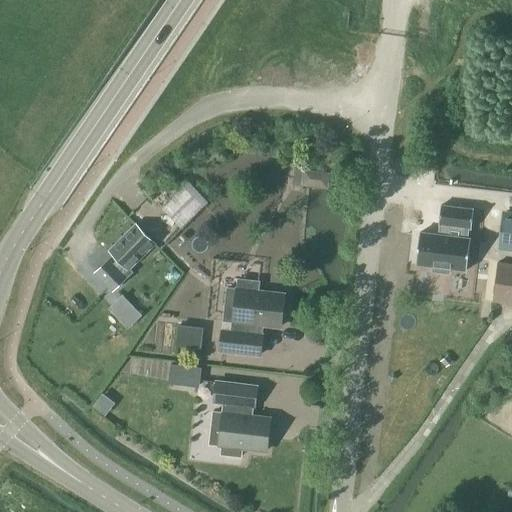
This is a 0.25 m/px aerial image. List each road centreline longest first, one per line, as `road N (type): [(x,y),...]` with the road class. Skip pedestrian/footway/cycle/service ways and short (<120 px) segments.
road 1 (unclassified): [(340,511),(376,165),(372,121),(359,110),(295,101),(219,108),(190,120),(130,163),(73,246)]
road 2 (tertiary): [(0,277),(180,0)]
road 3 (tertiary): [(128,511),(45,460),(0,419)]
